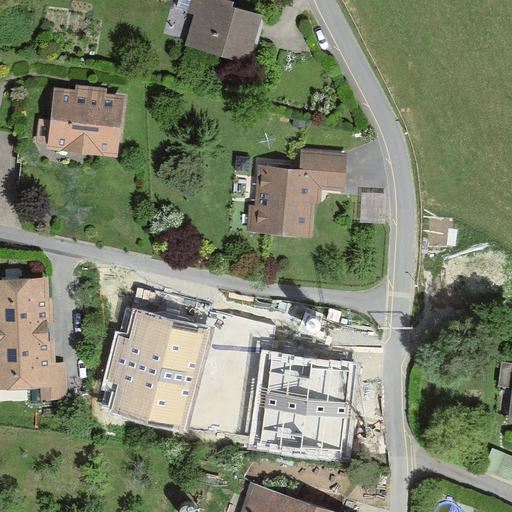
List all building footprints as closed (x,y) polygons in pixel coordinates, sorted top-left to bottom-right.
[(261,8),(231,0),(194,0),(182,47),(246,64),(261,8)] [(121,98),(43,91),(38,153),(116,159),(121,98)] [(294,169),(257,166),(253,232),(307,236),(311,190),(338,192),(341,155),(295,152),(294,169)] [(47,280),(0,282),(0,384),(51,383),(47,280)] [(357,347),(244,338),(240,381),(256,382),(251,444),(348,452),(357,347)] [(340,511),(248,482),(237,511),(340,511)]
